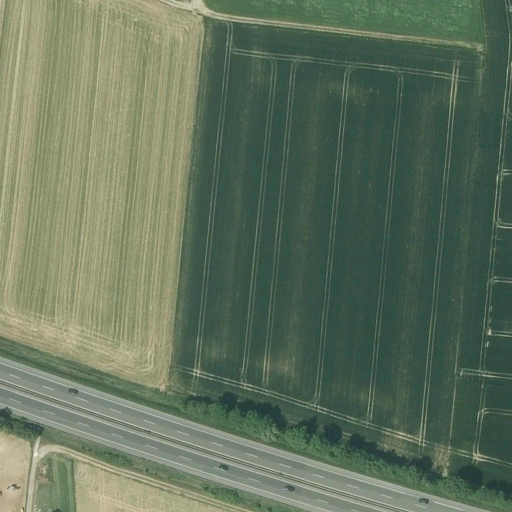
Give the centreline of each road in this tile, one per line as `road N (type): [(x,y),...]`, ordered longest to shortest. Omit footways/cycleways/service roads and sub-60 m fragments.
road 1 (motorway): [(434,511),(0,371)]
road 2 (motorway): [(0,396),(353,511)]
road 3 (track): [(28,511),(36,460),(53,448),(245,511)]
